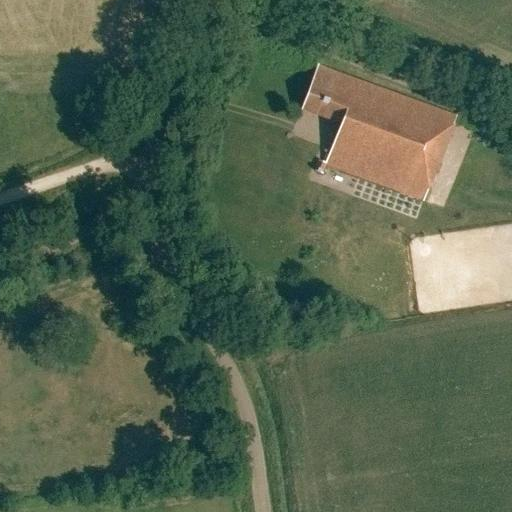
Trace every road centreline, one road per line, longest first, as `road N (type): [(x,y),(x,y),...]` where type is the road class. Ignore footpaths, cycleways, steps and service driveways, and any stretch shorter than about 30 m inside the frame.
road 1 (unclassified): [(263,511),(245,409),(178,287),(147,194),(150,159),(203,0)]
road 2 (track): [(214,0),(511,125)]
road 3 (track): [(0,200),(125,158),(150,159)]
